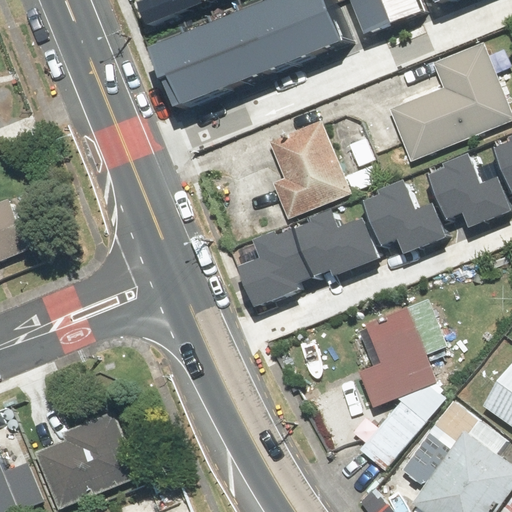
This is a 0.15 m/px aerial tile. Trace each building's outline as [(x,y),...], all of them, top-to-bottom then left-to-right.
[(136,0),(146,24),(204,0),(136,0)] [(288,65),(262,0),(258,0),(234,10),(261,76),(288,65)] [(316,54),(293,0),(262,0),(288,65),(316,54)] [(343,43),(325,0),(293,0),(316,54),(343,43)] [(384,0),(352,0),(364,31),(392,21),(384,0)] [(416,0),(384,0),(392,21),(421,10),(416,0)] [(261,76),(234,10),(207,21),(234,87),(261,76)] [(234,87),(207,21),(180,32),(206,98),(234,87)] [(206,98),(180,32),(152,43),(179,108),(206,98)] [(397,111),(417,163),(511,125),(511,96),(490,42),(438,63),(449,90),(397,111)] [(358,195),(329,123),(276,144),(291,181),(281,185),(295,220),(358,195)] [(473,159),(446,171),(471,222),(482,216),(487,227),(511,215),(511,183),(504,166),(482,177),(473,159)] [(410,189),(383,202),(407,252),(418,246),(424,258),(461,240),(440,197),(419,207),(410,189)] [(15,201),(0,207),(0,268),(37,254),(15,201)] [(341,211),(314,223),(339,273),(350,268),(355,279),(393,261),(372,218),(350,229),(341,211)] [(276,262),(259,270),(280,313),(311,298),(307,289),(339,273),(314,223),(268,245),(276,262)] [(436,301),(375,326),(391,366),(368,375),(382,409),(446,383),(435,356),(455,348),(436,301)] [(511,376),(489,407),(511,423),(511,376)] [(424,425),(402,406),(358,456),(379,475),(424,425)] [(45,450),(68,507),(149,475),(124,411),(71,431),(74,439),(45,450)] [(506,511),(511,504),(511,461),(471,434),(420,510),(422,511),(506,511)] [(0,511),(15,511),(53,497),(39,462),(14,472),(0,438),(0,437),(0,511)]
